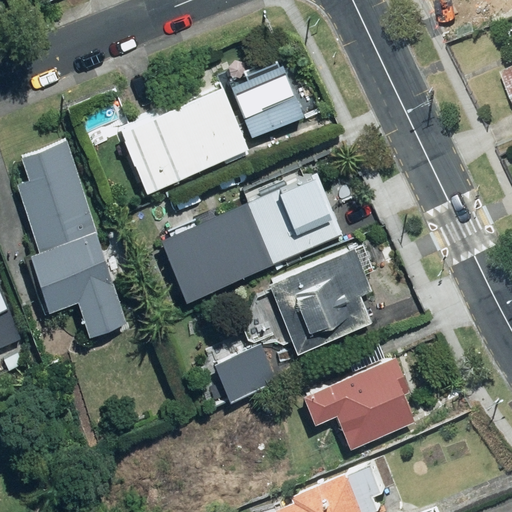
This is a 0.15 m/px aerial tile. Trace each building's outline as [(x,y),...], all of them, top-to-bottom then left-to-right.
[(511,0),(482,0),(487,13),(502,8),(506,19),(511,17),(511,0)] [(283,52),(229,74),(251,128),(305,105),(283,52)] [(223,79),(114,125),(142,190),(250,144),(223,79)] [(31,176),(15,181),(37,247),(29,249),(47,302),(78,291),(90,326),(127,314),(67,131),(21,146),(31,176)] [(317,165),(163,228),(189,292),(343,230),(317,165)] [(354,241),(269,278),(299,349),(385,313),(354,241)] [(0,343),(25,333),(0,272),(0,343)] [(217,354),(225,376),(212,381),(219,399),(232,394),(277,376),(262,337),(217,354)] [(350,440),(417,415),(407,388),(413,386),(399,349),(303,384),(316,418),(339,409),(350,440)] [(389,487),(377,458),(300,488),(302,493),(283,500),(285,504),(270,510),(271,511),(410,511),(409,507),(396,511),(378,511),(376,506),(386,502),(381,490),(389,487)]
